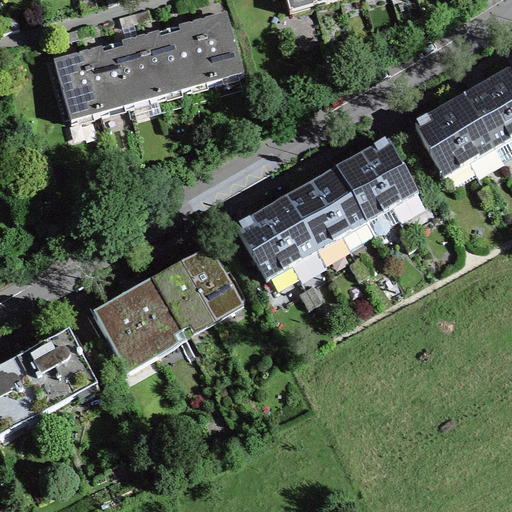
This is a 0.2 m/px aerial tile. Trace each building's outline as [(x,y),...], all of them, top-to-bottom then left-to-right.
[(285,0),(290,16),(316,9),(312,0),(285,0)] [(340,3),(339,0),(312,0),(316,9),(340,3)] [(218,26),(216,19),(197,24),(215,87),(244,79),(228,22),(227,23),(227,24),(223,25),(218,26)] [(172,39),(171,39),(186,95),(215,87),(197,24),(179,30),(181,36),(175,38),(172,39)] [(161,42),(159,35),(141,40),(158,103),(186,95),(171,39),(170,39),(165,41),(161,42)] [(115,55),(114,55),(129,111),(158,103),(141,40),(122,45),(124,52),(120,53),(115,55)] [(129,111),(114,55),(113,55),(108,57),(104,58),(102,51),(84,56),(101,119),(129,111)] [(56,70),(72,127),(101,119),(84,56),(65,61),(67,68),(61,69),(58,70),(58,69),(56,70)] [(511,75),(498,84),(491,88),(511,123),(511,75)] [(495,151),(511,141),(511,123),(491,88),(473,98),(467,102),(495,151)] [(495,151),(467,102),(449,112),(441,117),(470,166),(495,151)] [(444,181),(470,166),(441,117),(424,127),(416,132),(444,181)] [(372,157),(364,161),(393,211),(419,196),(390,146),(372,157)] [(346,172),(339,176),(368,225),(393,211),(364,161),(346,172)] [(314,190),(343,240),(368,225),(339,176),(322,186),(314,190)] [(318,254),(343,240),(314,190),(298,200),(289,205),(318,254)] [(292,269),(318,254),(289,205),(272,215),(264,219),(292,269)] [(267,284),(292,269),(264,219),(246,230),(238,234),(267,284)] [(240,303),(210,251),(185,265),(181,268),(211,320),(240,303)] [(183,336),(211,320),(181,268),(169,274),(153,284),(183,336)] [(127,298),(123,300),(154,352),(181,336),(182,337),(183,336),(153,284),(152,283),(127,298)] [(113,306),(94,317),(107,340),(124,370),(127,369),(126,368),(154,352),(123,300),(113,306)] [(18,362),(47,415),(98,387),(69,334),(33,354),(18,362)] [(0,440),(47,415),(18,362),(0,371),(0,440)]
